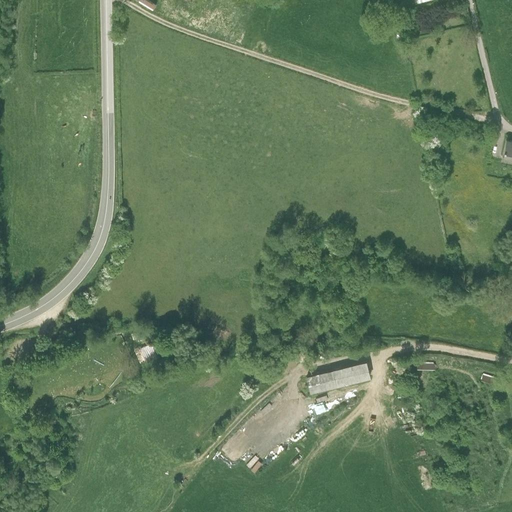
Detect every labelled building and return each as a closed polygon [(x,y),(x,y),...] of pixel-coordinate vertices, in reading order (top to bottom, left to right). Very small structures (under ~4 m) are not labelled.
[(456,3),(460,16),(465,14),(462,2),(456,3)] [(185,14),(187,9),(171,4),(169,8),(185,14)] [(511,140),(507,140),(503,157),(511,158),(511,140)] [(151,343),(140,348),(147,363),(167,354),(162,342),(153,346),(151,343)] [(304,375),(307,392),(365,381),(362,364),(304,375)] [(483,374),(482,380),(498,384),(499,377),(483,374)] [(316,414),(328,411),(324,395),(312,398),(316,414)] [(238,457),(291,408),(279,396),(227,445),(238,457)]
